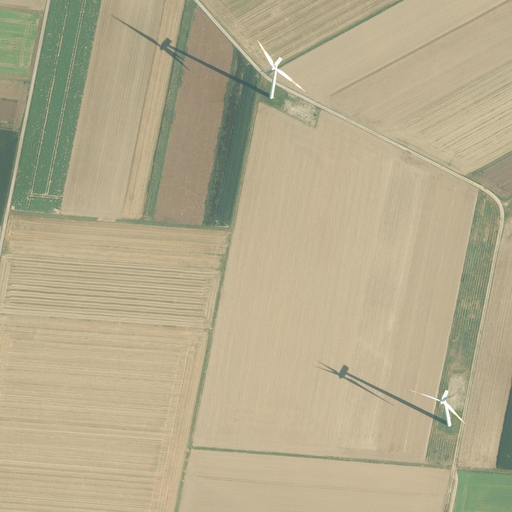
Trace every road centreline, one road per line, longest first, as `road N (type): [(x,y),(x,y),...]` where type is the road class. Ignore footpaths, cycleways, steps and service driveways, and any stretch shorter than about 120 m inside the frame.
road 1 (track): [(404,0),(264,77),(231,229),(6,212)]
road 2 (track): [(505,203),(264,77),(194,0)]
road 3 (track): [(511,472),(189,448)]
road 4 (track): [(0,248),(47,0)]
road 5 (track): [(453,411),(464,413),(505,203)]
road 6 (track): [(177,511),(219,292)]
